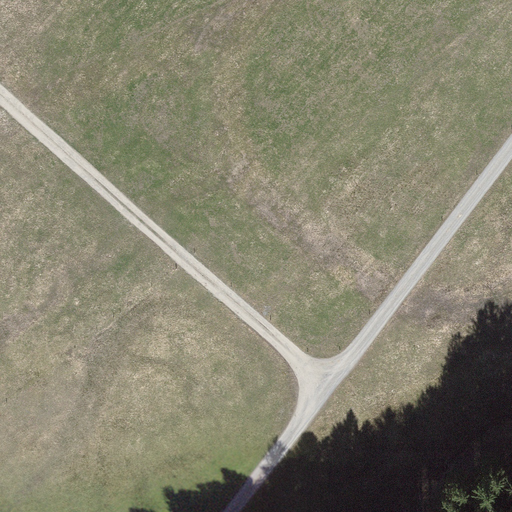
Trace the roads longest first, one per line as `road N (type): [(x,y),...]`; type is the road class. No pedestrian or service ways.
road 1 (track): [(131,511),(244,363),(511,54)]
road 2 (track): [(0,93),(200,299),(244,363)]
